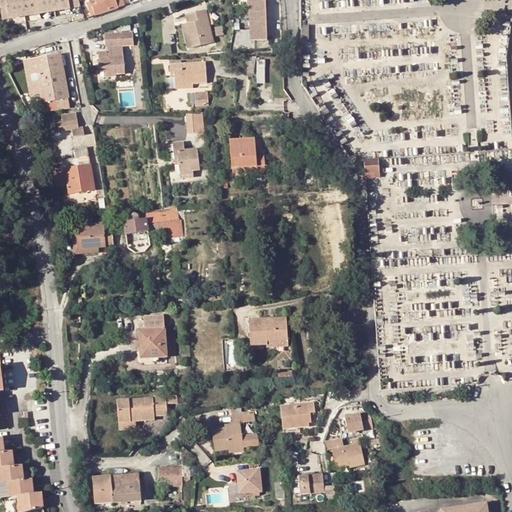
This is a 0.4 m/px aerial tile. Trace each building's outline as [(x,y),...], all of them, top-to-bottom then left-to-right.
[(76,7),(74,0),(0,0),(0,1),(3,20),(76,7)] [(92,17),(125,7),(123,0),(89,0),(91,4),(88,4),(92,17)] [(268,0),(251,0),(254,41),(270,40),(268,0)] [(204,10),(192,14),(194,22),(190,23),(183,25),(190,48),(213,42),(204,10)] [(224,34),(223,26),(216,28),(218,36),(224,34)] [(106,47),(107,53),(99,54),(101,73),(104,72),(104,78),(117,77),(117,75),(125,75),(122,46),(134,45),(133,33),(105,35),(106,47)] [(43,104),(45,104),(67,99),(69,99),(60,54),(24,61),(32,96),(41,95),(43,104)] [(257,58),(242,57),(241,71),(247,73),(254,74),(257,58)] [(205,63),(174,66),(175,79),(176,85),(192,84),(207,83),(205,63)] [(208,105),(207,92),(194,93),(195,106),(208,105)] [(46,112),(69,108),(67,99),(45,104),(46,112)] [(61,116),(63,122),(57,123),(59,133),(72,131),(74,137),(85,135),(83,127),(80,128),(77,113),(61,116)] [(205,133),(203,115),(187,115),(189,134),(205,133)] [(256,157),(254,139),(231,140),(233,166),(256,165),(256,168),(257,172),(266,171),(265,157),(256,157)] [(186,151),(185,143),(173,144),(176,161),(179,160),(179,166),(181,179),(194,177),(193,171),(200,170),(197,149),(186,151)] [(63,161),(65,170),(54,173),(57,186),(68,183),(71,196),(95,191),(87,149),(77,151),(78,158),(63,161)] [(366,178),(376,177),(375,174),(380,173),(379,159),(365,160),(366,178)] [(177,208),(169,209),(172,221),(179,220),(177,208)] [(179,220),(172,221),(169,209),(139,215),(138,214),(136,214),(135,214),(133,214),(132,215),(131,216),(130,218),(130,219),(130,221),(131,222),(124,223),(126,236),(149,232),(150,230),(152,230),(154,232),(163,231),(164,238),(183,235),(179,220)] [(120,223),(119,215),(107,217),(108,224),(120,223)] [(79,249),(99,248),(114,246),(113,230),(105,231),(104,223),(77,225),(77,233),(79,249)] [(17,243),(16,234),(7,235),(8,244),(17,243)] [(222,263),(209,264),(212,286),(224,284),(222,263)] [(139,331),(141,359),(155,358),(154,355),(166,355),(165,330),(164,317),(143,318),(144,331),(139,331)] [(286,318),(249,320),(251,346),(267,345),(267,343),(288,341),(286,318)] [(114,401),(116,422),(133,421),(153,419),(152,415),(165,414),(165,404),(176,403),(175,396),(114,401)] [(308,423),(312,422),(315,422),(314,413),(319,412),(317,402),(306,403),(308,423)] [(283,407),(287,430),(303,427),(302,423),(308,423),(306,403),(283,407)] [(361,408),(346,411),(349,432),(365,429),(361,408)] [(241,413),(242,423),(255,421),(254,411),(241,413)] [(228,447),(243,445),(240,423),(242,423),(241,413),(232,414),(233,424),(224,425),(225,429),(211,431),(214,452),(228,450),(228,447)] [(116,422),(117,430),(134,428),(133,421),(116,422)] [(336,463),(349,461),(350,464),(351,466),(366,464),(362,443),(354,444),(345,446),(344,441),(343,437),(326,440),(328,449),(333,448),(336,463)] [(244,450),(243,445),(228,447),(228,450),(229,453),(244,450)] [(0,452),(0,467),(14,467),(12,451),(4,452),(0,452)] [(22,466),(14,467),(0,467),(0,483),(2,483),(8,482),(16,482),(16,481),(23,480),(22,466)] [(182,477),(182,467),(158,467),(158,486),(182,486),(182,477)] [(196,470),(196,467),(182,467),(182,477),(196,477),(196,476),(196,473),(196,470)] [(263,490),(260,467),(238,470),(239,482),(240,492),(253,491),(263,490)] [(139,488),(138,475),(109,477),(111,490),(139,488)] [(324,475),(300,476),(301,495),(325,494),(324,475)] [(92,479),(94,505),(112,503),(111,490),(109,477),(92,479)] [(8,482),(9,491),(9,497),(18,496),(26,495),(26,494),(33,494),(31,479),(23,480),(16,481),(16,482),(8,482)] [(285,498),(284,482),(275,482),(275,498),(285,498)] [(0,497),(9,497),(9,491),(3,492),(2,485),(0,485),(0,497)] [(140,501),(139,488),(111,490),(112,503),(140,501)] [(253,491),(240,492),(241,500),(254,498),(253,491)] [(28,511),(43,508),(41,493),(33,494),(26,494),(26,495),(18,496),(18,503),(13,503),(14,511),(28,511)]
